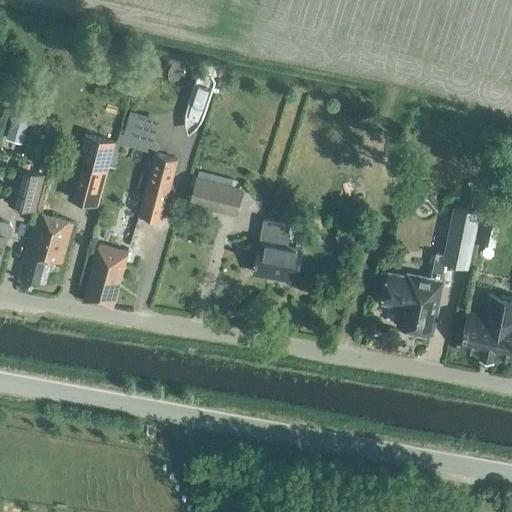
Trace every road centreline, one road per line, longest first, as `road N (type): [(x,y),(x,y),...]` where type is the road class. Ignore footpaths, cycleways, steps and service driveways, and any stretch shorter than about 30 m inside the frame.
road 1 (tertiary): [(511,475),(0,382)]
road 2 (unclassified): [(511,386),(0,296)]
